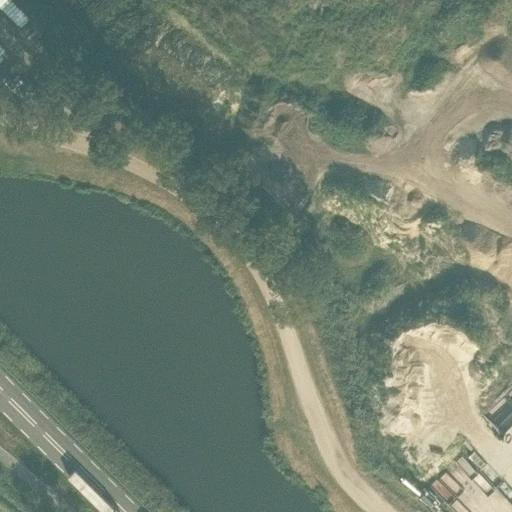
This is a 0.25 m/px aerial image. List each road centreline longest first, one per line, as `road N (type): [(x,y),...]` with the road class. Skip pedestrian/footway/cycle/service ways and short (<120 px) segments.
road 1 (track): [(376,511),(353,491),(250,264),(186,197),(0,112)]
road 2 (primary): [(128,511),(0,386)]
